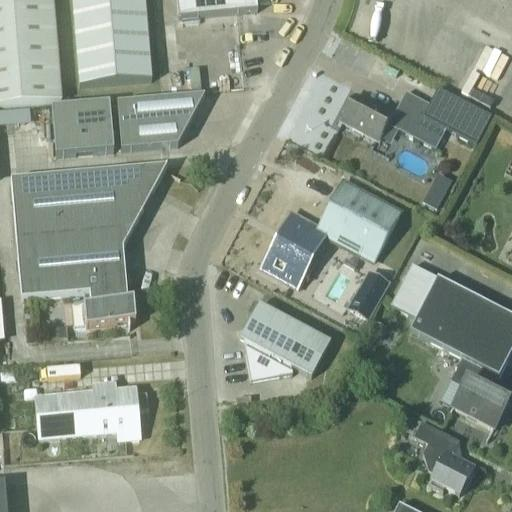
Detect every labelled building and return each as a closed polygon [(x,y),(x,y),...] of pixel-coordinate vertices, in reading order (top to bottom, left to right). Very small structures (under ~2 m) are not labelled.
[(70,0),(78,91),(151,85),(143,0),(70,0)] [(174,0),(177,23),(256,15),(254,0),(174,0)] [(0,110),(60,105),(52,5),(0,9),(0,110)] [(344,117),(340,125),(352,132),(351,134),(362,139),(363,137),(378,146),(387,129),(435,154),(446,134),(475,149),(490,121),(437,93),(429,108),(405,95),(392,119),(353,99),(349,107),(348,106),(342,116),(344,117)] [(177,151),(204,100),(116,107),(120,155),(177,151)] [(112,156),(108,108),(50,113),(54,161),(112,156)] [(164,171),(10,184),(20,304),(89,298),(125,295),(122,253),(168,166),(167,166),(164,171)] [(437,180),(423,207),(435,213),(449,186),(437,180)] [(324,239),(374,266),(398,220),(340,189),(316,234),(289,220),(261,273),(296,292),(324,239)] [(385,288),(368,279),(349,312),(366,322),(385,288)] [(415,325),(409,336),(461,363),(463,360),(499,380),(511,353),(511,322),(436,283),(436,284),(415,325)] [(125,295),(89,298),(89,307),(83,308),(71,309),(73,331),(85,330),(135,326),(133,304),(126,304),(125,295)] [(310,382),(330,346),(258,308),(239,343),(243,345),(250,386),(291,379),(290,371),(310,382)] [(58,344),(57,333),(42,334),(43,345),(58,344)] [(461,363),(449,386),(451,387),(451,386),(462,392),(451,414),(452,414),(453,413),(491,433),(485,445),(486,446),(507,406),(506,405),(505,406),(486,396),(494,380),(498,382),(499,380),(463,360),(461,363)] [(93,398),(34,404),(37,444),(117,437),(118,445),(139,443),(136,416),(147,415),(146,399),(115,401),(114,389),(93,390),(93,398)] [(235,413),(250,412),(250,401),(235,402),(235,413)] [(458,446),(421,427),(413,442),(427,449),(422,459),(428,477),(433,479),(428,490),(427,489),(427,490),(442,498),(442,497),(444,492),(458,500),(473,471),(451,460),(458,446)]
